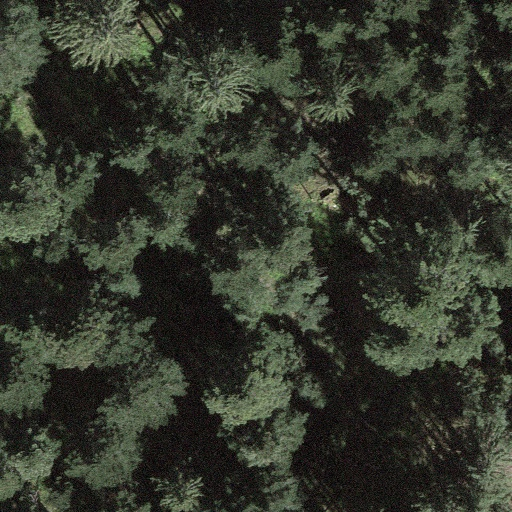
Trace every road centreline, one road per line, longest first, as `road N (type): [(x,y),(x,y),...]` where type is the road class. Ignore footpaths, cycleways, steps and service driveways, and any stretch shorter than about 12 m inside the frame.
road 1 (track): [(393,412),(147,191),(0,91)]
road 2 (track): [(393,412),(510,511)]
